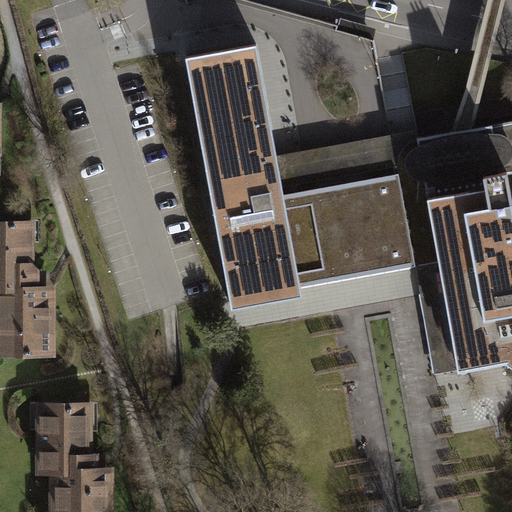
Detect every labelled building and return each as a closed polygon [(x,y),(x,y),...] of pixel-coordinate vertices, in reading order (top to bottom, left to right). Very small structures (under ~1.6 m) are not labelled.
[(304,280),(289,192),(262,28),(192,41),(236,294),(304,280)] [(0,182),(14,182),(11,112),(0,112),(0,182)] [(289,192),(304,280),(448,255),(465,353),(511,344),(511,115),(460,125),(420,133),(420,139),(410,147),(407,158),(410,168),(289,192)] [(33,216),(0,217),(0,291),(4,292),(7,365),(69,362),(67,293),(36,294),(33,216)] [(91,394),(38,396),(41,470),(62,470),(63,511),(125,511),(124,470),(94,472),(91,394)]
